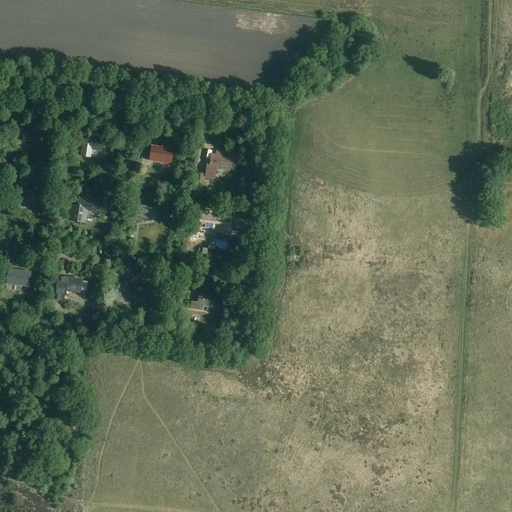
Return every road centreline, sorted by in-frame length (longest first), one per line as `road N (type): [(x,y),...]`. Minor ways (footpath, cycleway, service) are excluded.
road 1 (unclassified): [(210,123),(0,92)]
road 2 (unknown): [(0,243),(128,277),(206,285)]
